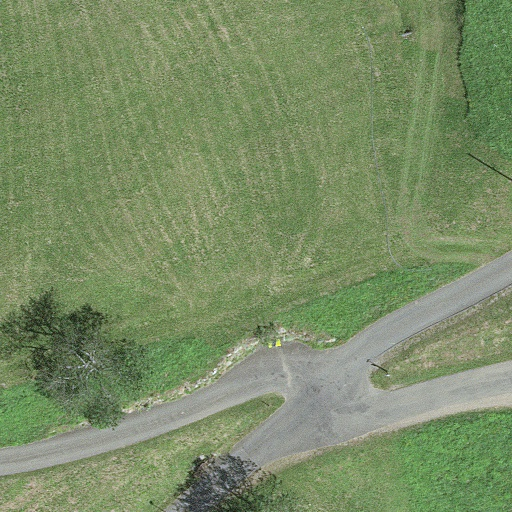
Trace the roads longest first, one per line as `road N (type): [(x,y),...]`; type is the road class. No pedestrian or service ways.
road 1 (unclassified): [(511,270),(391,349),(203,511)]
road 2 (track): [(350,384),(269,372),(37,458),(0,459)]
road 3 (track): [(309,419),(511,384)]
